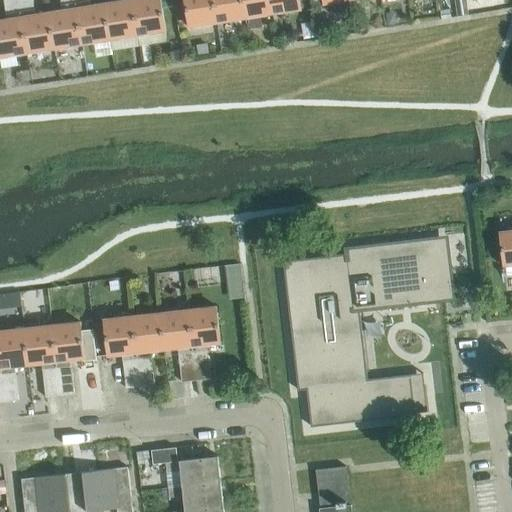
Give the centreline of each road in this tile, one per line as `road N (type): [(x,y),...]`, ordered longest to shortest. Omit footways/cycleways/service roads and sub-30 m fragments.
road 1 (residential): [(283,511),(271,413),(8,442)]
road 2 (residential): [(511,339),(491,342),(509,511)]
